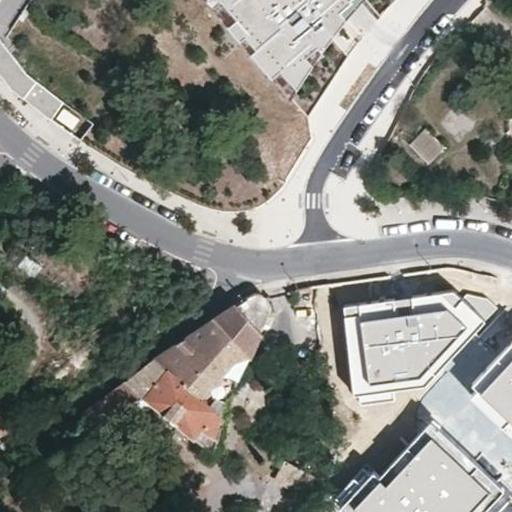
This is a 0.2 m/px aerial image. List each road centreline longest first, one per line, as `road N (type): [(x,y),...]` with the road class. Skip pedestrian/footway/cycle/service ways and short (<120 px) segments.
road 1 (residential): [(233,271),(225,292),(0,455)]
road 2 (residential): [(329,258),(319,188),(328,166),(438,0)]
road 3 (residential): [(0,157),(168,256),(233,271)]
road 4 (residential): [(329,258),(458,244),(511,256)]
